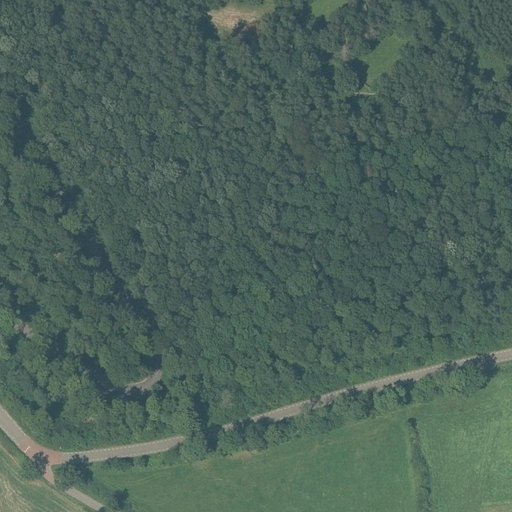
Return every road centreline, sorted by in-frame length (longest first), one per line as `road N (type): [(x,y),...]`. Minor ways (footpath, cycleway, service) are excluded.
road 1 (tertiary): [(0,313),(113,387),(144,387),(156,373),(153,349),(0,92)]
road 2 (tertiary): [(41,454),(72,457),(191,439),(511,354)]
road 3 (track): [(329,62),(291,22),(207,19)]
road 4 (track): [(207,19),(257,60),(315,86)]
